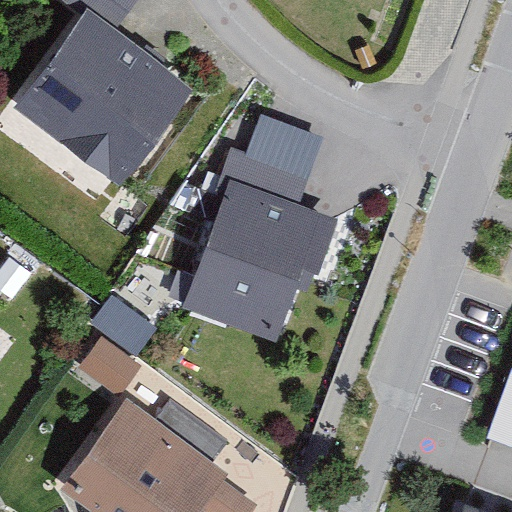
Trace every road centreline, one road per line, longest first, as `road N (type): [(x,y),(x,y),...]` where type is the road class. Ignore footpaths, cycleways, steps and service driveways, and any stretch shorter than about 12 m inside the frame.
road 1 (residential): [(474,144),(342,511)]
road 2 (residential): [(474,144),(315,101),(208,0)]
